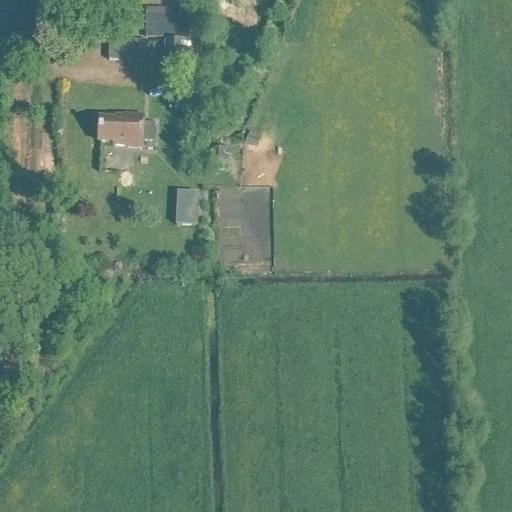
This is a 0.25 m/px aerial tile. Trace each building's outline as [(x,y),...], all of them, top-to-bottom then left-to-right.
[(193,41),(193,12),(147,12),(146,40),(193,41)] [(110,41),(133,40),(133,20),(110,20),(110,41)] [(196,80),(196,45),(167,44),(167,80),(196,80)] [(201,112),(202,86),(178,85),(178,112),(201,112)] [(142,151),(143,119),(124,118),(124,122),(99,121),(98,145),(113,145),(113,148),(127,149),(127,150),(142,151)] [(233,172),(233,148),(221,148),(220,172),(233,172)] [(197,229),(199,195),(177,194),(175,228),(197,229)]
